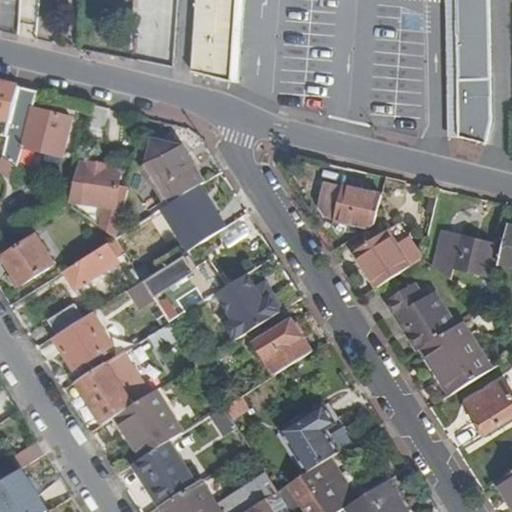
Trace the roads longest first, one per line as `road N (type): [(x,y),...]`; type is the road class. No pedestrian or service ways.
road 1 (residential): [(233,115),(235,143),(468,511)]
road 2 (residential): [(511,187),(233,115)]
road 3 (residential): [(233,115),(0,54)]
road 4 (residential): [(113,511),(0,332)]
